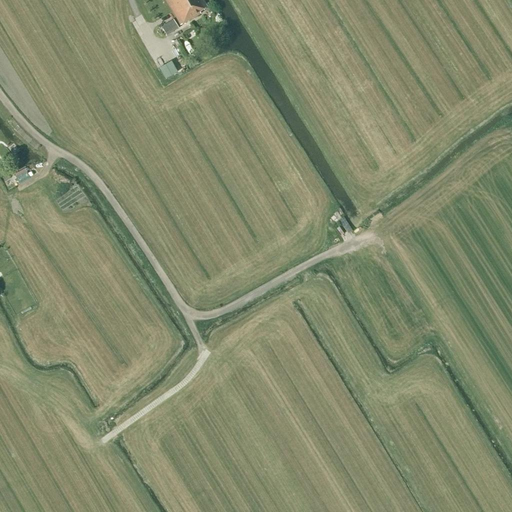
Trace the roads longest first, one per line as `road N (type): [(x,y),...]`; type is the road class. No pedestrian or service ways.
road 1 (track): [(0,95),(33,133),(85,167),(184,312),(229,307),(369,238)]
road 2 (track): [(184,312),(202,356),(184,383),(104,440)]
